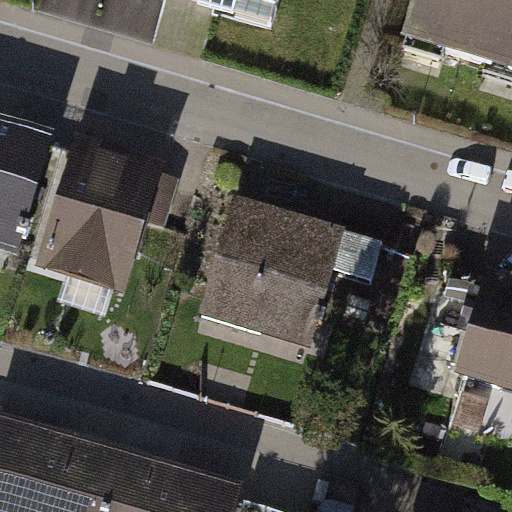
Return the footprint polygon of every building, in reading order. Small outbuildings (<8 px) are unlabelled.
[(284,0),(165,0),(164,7),(274,38),(284,0)] [(511,0),(419,0),(404,52),(511,84),(511,0)] [(53,144),(0,127),(0,255),(16,261),(53,144)] [(167,174),(78,146),(37,273),(125,301),(167,174)] [(348,238),(236,204),(201,321),(313,354),(348,238)] [(511,280),(493,275),(459,386),(511,402),(511,280)] [(240,511),(246,492),(0,421),(0,511),(261,511),(246,507),(244,511),(240,511)]
